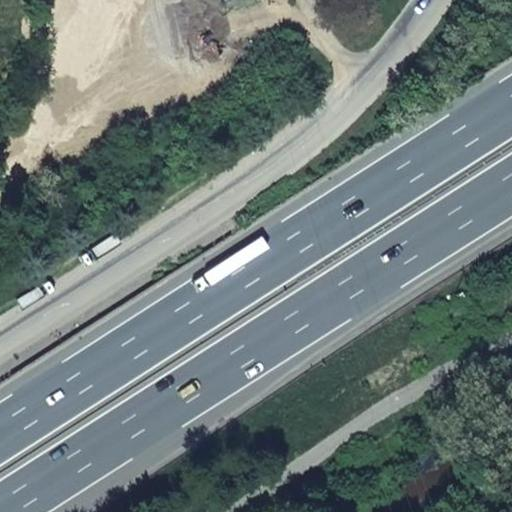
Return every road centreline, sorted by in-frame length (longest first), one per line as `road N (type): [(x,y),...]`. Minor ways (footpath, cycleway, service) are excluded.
road 1 (trunk): [(511,107),(0,433)]
road 2 (trunk): [(2,511),(511,186)]
road 3 (tertiary): [(0,346),(265,176),(361,93),(437,0)]
road 4 (unknown): [(221,511),(511,321)]
road 5 (unknown): [(292,0),(342,110)]
